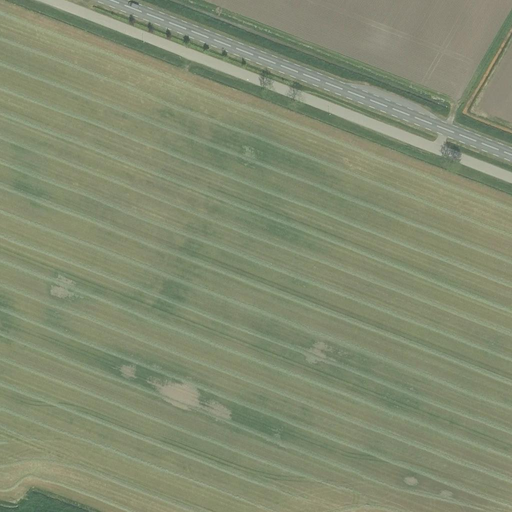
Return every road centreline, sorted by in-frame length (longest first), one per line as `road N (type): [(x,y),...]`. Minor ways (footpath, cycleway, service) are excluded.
road 1 (unclassified): [(511,178),(50,0)]
road 2 (secondary): [(511,155),(108,0)]
